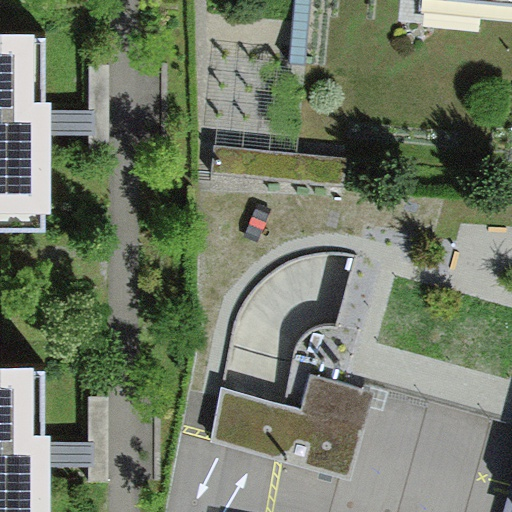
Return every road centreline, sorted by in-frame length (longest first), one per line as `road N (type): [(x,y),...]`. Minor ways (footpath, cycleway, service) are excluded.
road 1 (unknown): [(226,463),(239,289),(247,277),(279,261),(485,249)]
road 2 (unknown): [(226,463),(429,511)]
